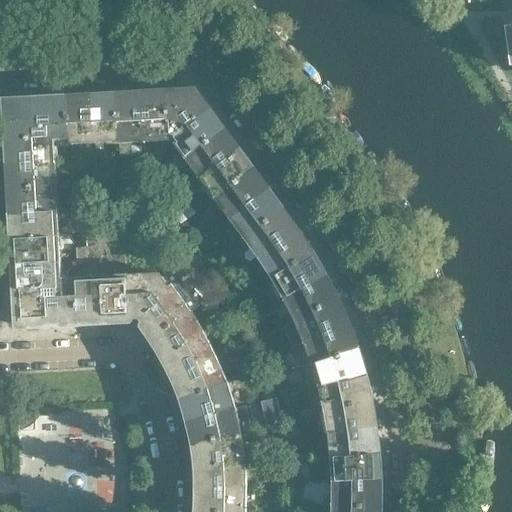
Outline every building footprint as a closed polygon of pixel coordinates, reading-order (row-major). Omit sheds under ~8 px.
[(176,135),(208,111),(195,93),(167,94),(170,137),(170,136),(176,135)] [(170,137),(167,94),(142,96),(144,138),(170,137)] [(144,138),(142,96),(117,97),(119,138),(119,140),(144,138)] [(119,138),(117,97),(92,98),(94,140),(119,138)] [(94,140),(92,98),(67,100),(69,137),(68,137),(68,139),(70,141),(94,140)] [(69,137),(67,100),(36,101),(38,128),(48,128),(48,137),(48,138),(50,138),(68,137),(69,137)] [(38,128),(36,101),(7,103),(9,139),(48,137),(48,128),(38,128)] [(189,157),(223,131),(208,111),(176,135),(180,141),(179,141),(179,143),(189,157)] [(204,177),(238,151),(223,131),(189,157),(204,177)] [(51,162),(50,138),(48,138),(48,137),(9,139),(10,165),(51,162)] [(218,197),(253,172),(238,151),(204,177),(218,197)] [(83,164),(83,156),(71,156),(71,164),(83,164)] [(53,187),(51,162),(10,165),(11,190),(53,187)] [(96,171),(95,163),(83,164),(84,172),(88,172),(96,171)] [(84,172),(83,164),(71,164),(72,172),(84,172)] [(96,185),(96,171),(88,172),(88,186),(96,185)] [(170,190),(176,178),(171,171),(165,174),(166,190),(170,190)] [(233,217),(268,192),(253,172),(218,197),(233,217)] [(122,184),(121,175),(108,176),(109,184),(122,184)] [(54,213),(53,187),(11,190),(13,215),(54,213)] [(175,200),(169,193),(170,190),(166,190),(167,206),(175,200)] [(248,237),(283,212),(268,192),(233,217),(248,237)] [(148,207),(148,197),(138,198),(138,208),(148,207)] [(158,207),(158,197),(148,197),(148,207),(158,207)] [(98,210),(97,202),(85,203),(86,211),(98,210)] [(98,218),(98,210),(86,211),(86,219),(98,218)] [(189,219),(183,211),(174,217),(180,225),(189,219)] [(262,256),(297,232),(283,212),(248,237),(258,250),(262,256)] [(55,238),(54,213),(13,215),(14,240),(55,238)] [(194,227),(189,219),(180,225),(186,233),(194,227)] [(275,276),(312,254),(306,245),(297,232),(262,256),(268,264),(275,276)] [(125,244),(124,234),(116,234),(116,244),(125,244)] [(133,243),(132,234),(124,234),(125,244),(133,243)] [(206,237),(195,245),(204,257),(204,258),(210,265),(221,257),(206,237)] [(57,263),(55,238),(14,240),(15,265),(57,263)] [(89,258),(88,249),(77,250),(77,258),(89,258)] [(100,257),(100,249),(88,249),(89,258),(100,257)] [(317,263),(312,254),(275,276),(283,289),(287,297),(325,277),(317,263)] [(100,265),(100,257),(89,258),(89,266),(100,265)] [(218,259),(210,265),(216,273),(221,281),(222,281),(224,284),(235,276),(221,257),(218,259)] [(89,266),(89,258),(77,258),(78,267),(89,266)] [(58,288),(57,263),(15,265),(17,290),(57,288),(58,288)] [(332,291),(325,277),(287,297),(290,301),(294,310),(298,319),(337,301),(332,291)] [(160,305),(153,295),(167,285),(162,278),(126,280),(129,321),(132,321),(131,318),(139,318),(141,319),(160,305)] [(129,321),(126,280),(101,281),(104,322),(129,321)] [(104,322),(101,281),(81,282),(76,287),(78,323),(104,322)] [(216,294),(226,287),(224,284),(222,281),(221,281),(212,288),(216,294)] [(188,314),(183,307),(167,285),(153,295),(160,305),(141,319),(145,325),(143,326),(148,332),(152,338),(188,314)] [(78,323),(76,287),(58,288),(57,288),(57,298),(47,299),(48,325),(78,323)] [(221,301),(231,294),(226,287),(216,294),(221,301)] [(48,325),(47,299),(57,298),(57,288),(17,290),(19,327),(48,325)] [(246,295),(241,288),(231,294),(235,301),(246,295)] [(250,302),(246,295),(235,301),(240,308),(250,302)] [(341,310),(337,301),(298,319),(304,332),(308,341),(348,325),(341,310)] [(193,321),(188,314),(152,338),(158,348),(164,358),(202,336),(199,333),(195,325),(193,321)] [(351,335),(348,325),(308,341),(313,354),(316,363),(357,350),(355,345),(351,335)] [(267,334),(263,326),(252,331),(253,333),(256,339),(267,334)] [(256,340),(256,339),(253,333),(242,338),(245,345),(256,340)] [(270,341),(267,334),(256,339),(256,340),(259,346),(270,341)] [(208,348),(202,336),(164,358),(169,368),(171,371),(174,378),(214,360),(210,352),(208,348)] [(260,348),(259,346),(256,340),(245,345),(249,353),(260,348)] [(358,355),(357,350),(316,363),(319,373),(322,382),(323,387),(364,375),(361,365),(358,355)] [(215,364),(214,360),(174,378),(176,381),(179,388),(182,395),(183,399),(224,384),(220,376),(219,372),(215,364)] [(283,374),(280,367),(269,370),(271,378),(283,374)] [(285,382),(283,374),(271,378),(274,386),(285,382)] [(367,386),(364,375),(323,387),(329,410),(370,401),(369,396),(367,386)] [(225,389),(224,384),(183,399),(187,410),(189,417),(190,421),(232,410),(229,401),(228,397),(225,389)] [(277,397),(275,389),(263,392),(265,400),(277,397)] [(279,405),(278,399),(277,397),(265,400),(268,408),(279,405)] [(371,407),(370,401),(329,410),(331,424),(333,434),(375,428),(373,417),(371,407)] [(294,417),(293,409),(281,411),(282,419),(294,417)] [(235,422),(232,410),(190,421),(192,428),(193,432),(195,443),(237,435),(236,427),(235,422)] [(296,425),(294,417),(282,419),(284,427),(296,425)] [(376,433),(375,428),(333,434),(334,443),(335,458),(378,454),(377,443),(376,433)] [(239,444),(237,435),(195,443),(195,447),(197,454),(197,458),(198,466),(241,461),(239,448),(239,444)] [(288,457),(288,453),(287,449),(275,450),(276,458),(288,457)] [(301,461),(300,452),(288,453),(288,457),(288,462),(301,461)] [(379,465),(378,454),(335,458),(336,462),(336,472),(337,482),(379,481),(379,475),(379,465)] [(289,465),(288,462),(288,457),(276,458),(277,466),(289,465)] [(241,466),(241,461),(198,466),(199,477),(199,488),(242,488),(242,475),(241,466)] [(301,469),(301,461),(288,462),(289,465),(289,470),(301,469)] [(380,486),(379,481),(337,482),(337,491),(337,501),(337,506),(379,507),(380,496),(380,486)] [(242,501),(242,488),(199,488),(199,500),(199,511),(210,511),(241,511),(242,510),(242,501)] [(302,505),(302,496),(290,496),(290,504),(302,505)]
